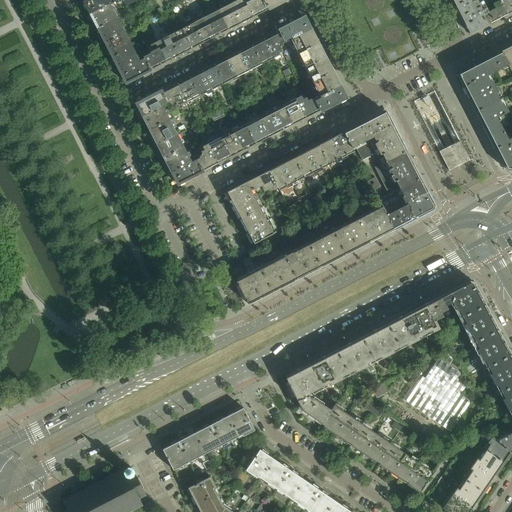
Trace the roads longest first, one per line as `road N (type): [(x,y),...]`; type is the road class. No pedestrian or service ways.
road 1 (primary): [(453,221),(0,446)]
road 2 (residential): [(365,102),(159,210),(106,104)]
road 3 (primary): [(240,371),(490,244)]
road 4 (primary): [(25,479),(240,371)]
road 5 (residential): [(106,104),(303,0)]
road 6 (residential): [(397,511),(269,430),(240,371)]
road 7 (residential): [(385,91),(453,221)]
